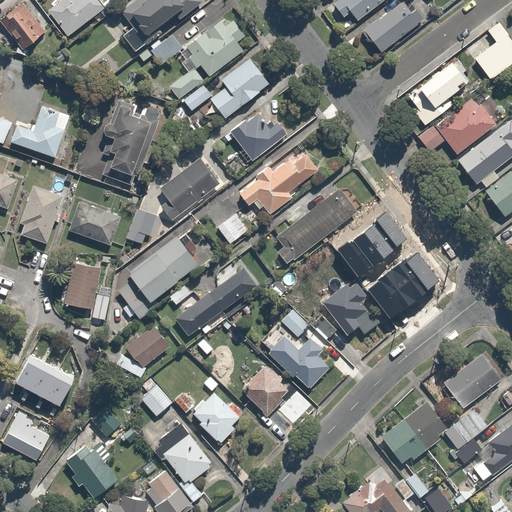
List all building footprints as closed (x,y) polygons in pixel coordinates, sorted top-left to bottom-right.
[(48,27),(24,0),(20,0),(0,17),(0,33),(17,53),(48,27)] [(105,4),(102,0),(57,0),(47,8),(66,33),(105,4)] [(128,0),(120,6),(133,24),(120,33),(133,52),(176,20),(203,0),(128,0)] [(337,0),(331,5),(341,18),(348,13),(354,20),(378,0),(337,0)] [(406,9),(399,0),(397,0),(361,28),(378,50),(422,17),(412,4),(406,9)] [(192,43),(177,54),(187,68),(194,64),(198,60),(206,71),(250,39),(234,16),(226,22),(220,15),(189,38),(192,43)] [(177,54),(192,43),(189,38),(176,20),(133,52),(140,62),(153,53),(162,65),(177,54)] [(511,52),(511,41),(497,21),(485,30),(493,41),(472,57),(485,73),(511,52)] [(249,54),(221,79),(225,83),(208,98),(224,116),(269,77),(249,54)] [(407,95),(413,102),(408,106),(423,124),(428,120),(469,86),(448,61),(407,95)] [(204,76),(195,64),(167,85),(176,97),(204,76)] [(214,90),(207,80),(183,99),(191,109),(214,90)] [(477,89),(431,125),(428,122),(416,132),(430,150),(443,140),(452,152),(498,116),(477,89)] [(105,114),(101,128),(111,132),(106,147),(110,149),(102,174),(103,175),(101,182),(133,193),(160,110),(120,97),(114,117),(105,114)] [(70,113),(40,103),(33,125),(16,119),(9,141),(56,156),(70,113)] [(13,118),(0,112),(0,141),(3,142),(13,118)] [(285,132),(276,119),(268,125),(258,112),(250,119),(247,115),(227,130),(250,159),(285,132)] [(494,175),(490,170),(511,153),(511,138),(511,137),(511,136),(511,125),(505,117),(452,158),(472,184),(479,179),(483,183),(494,175)] [(301,147),(274,165),(270,160),(256,170),(259,175),(239,189),(248,203),(252,200),(256,205),(261,202),(263,205),(267,210),(299,188),(296,183),(316,169),(301,147)] [(170,218),(177,212),(220,179),(201,155),(159,188),(164,195),(157,201),(170,218)] [(511,206),(511,166),(511,165),(480,187),(500,215),(511,206)] [(18,176),(0,169),(0,205),(8,208),(18,176)] [(81,175),(65,171),(63,180),(79,184),(81,175)] [(31,183),(18,221),(21,222),(19,230),(48,240),(64,195),(31,183)] [(339,185),(276,234),(282,241),(274,248),(285,262),(356,207),(339,185)] [(119,213),(80,199),(69,230),(108,243),(119,213)] [(145,231),(150,233),(157,213),(135,205),(124,237),(141,243),(145,231)] [(249,227),(235,207),(214,223),(228,242),(249,227)] [(359,240),(374,226),(361,212),(346,227),(359,240)] [(127,267),(131,271),(117,283),(141,313),(159,298),(155,293),(197,258),(173,229),(127,267)] [(367,249),(370,254),(357,264),(378,292),(385,287),(395,300),(416,284),(408,273),(412,269),(395,248),(399,245),(389,233),(367,249)] [(92,305),(98,265),(68,260),(62,301),(92,305)] [(326,336),(341,325),(347,332),(357,325),(364,333),(379,321),(347,280),(322,300),(329,310),(315,321),(326,336)] [(190,293),(182,282),(166,293),(174,305),(190,293)] [(220,310),(206,291),(175,314),(188,333),(220,310)] [(310,324),(291,305),(280,316),(297,334),(298,335),(310,324)] [(169,343),(152,322),(125,343),(142,364),(169,343)] [(323,345),(308,331),(301,338),(297,334),(293,338),(277,323),(260,342),(309,386),(329,363),(316,352),(323,345)] [(502,374),(481,349),(443,381),(465,406),(502,374)] [(72,370),(29,350),(16,378),(59,399),(72,370)] [(120,352),(114,362),(138,376),(144,366),(120,352)] [(282,392),(290,385),(266,360),(240,385),(267,413),(285,396),(282,392)] [(219,381),(212,373),(203,381),(210,389),(219,381)] [(151,374),(139,383),(144,389),(139,394),(154,413),(171,399),(151,374)] [(194,402),(182,389),(173,397),(184,410),(194,402)] [(213,390),(193,412),(199,417),(196,421),(219,442),(235,424),(232,421),(239,414),(213,390)] [(438,429),(446,423),(426,398),(382,434),(405,462),(441,432),(438,429)] [(123,417),(106,400),(88,418),(105,435),(123,417)] [(49,425),(17,409),(2,439),(34,455),(49,425)] [(511,417),(487,437),(495,447),(473,465),(484,479),(511,456),(511,417)] [(466,439),(453,421),(443,429),(456,446),(466,439)] [(212,459),(189,429),(161,450),(185,481),(212,459)] [(483,447),(474,435),(467,440),(454,449),(462,461),(483,447)] [(65,458),(73,469),(69,472),(79,485),(84,482),(95,496),(118,477),(89,440),(65,458)] [(225,473),(216,461),(194,479),(204,491),(225,473)] [(179,511),(192,502),(166,468),(141,488),(160,511),(179,511)] [(428,487),(416,470),(406,477),(418,494),(428,487)] [(376,477),(372,472),(341,497),(348,506),(340,511),(370,511),(378,505),(383,511),(402,511),(409,507),(382,473),(376,477)] [(413,490),(403,476),(395,482),(404,496),(413,490)] [(121,494),(120,500),(108,498),(105,511),(153,511),(154,507),(148,506),(149,499),(121,494)] [(511,511),(500,496),(488,504),(493,511),(511,511)]
